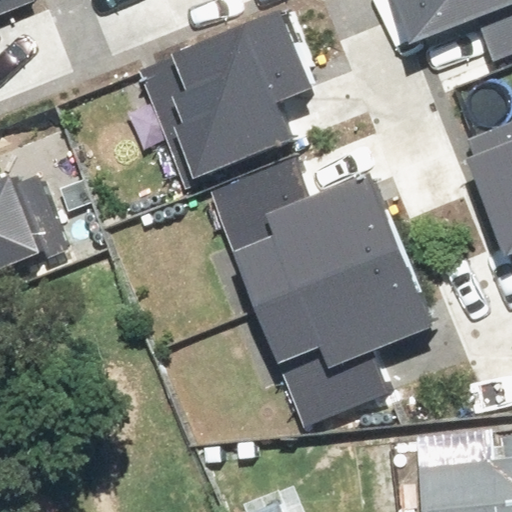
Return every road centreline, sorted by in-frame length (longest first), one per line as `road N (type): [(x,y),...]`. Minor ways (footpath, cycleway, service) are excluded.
road 1 (residential): [(359,0),(494,368),(511,361)]
road 2 (residential): [(0,59),(160,0)]
